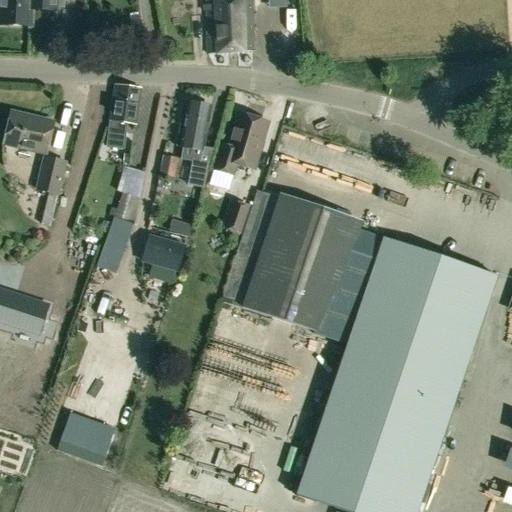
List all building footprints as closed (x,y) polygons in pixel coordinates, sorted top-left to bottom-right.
[(0,0),(0,26),(28,27),(28,10),(54,10),(54,8),(62,8),(62,0),(0,0)] [(205,12),(205,54),(252,51),(251,0),(204,0),(205,6),(202,6),(203,13),(205,12)] [(139,90),(115,86),(108,130),(123,132),(124,122),(134,124),(139,90)] [(187,103),(184,117),(181,117),(178,134),(179,134),(176,146),(183,147),(181,159),(190,161),(186,183),(201,186),(211,148),(202,147),(203,139),(204,139),(210,108),(187,103)] [(2,144),(45,154),(53,123),(10,113),(2,144)] [(227,147),(220,145),(213,170),(233,176),(236,165),(254,171),(268,123),(237,114),(227,147)] [(393,190),(401,147),(378,143),(370,185),(393,190)] [(159,178),(172,180),(176,159),(163,156),(159,178)] [(56,195),(56,193),(64,163),(43,158),(35,190),(56,195)] [(108,216),(127,222),(128,221),(134,223),(143,180),(122,173),(114,198),(120,200),(116,210),(111,208),(108,216)] [(242,310),(318,336),(358,223),(282,197),(242,310)] [(232,201),(222,229),(240,235),(249,207),(232,201)] [(113,218),(104,243),(124,250),(133,225),(113,218)] [(186,248),(149,237),(141,263),(179,274),(186,248)] [(297,497),(340,511),(416,511),(497,278),(385,240),(297,497)] [(230,400),(232,376),(213,375),(211,399),(230,400)] [(188,484),(214,415),(194,407),(176,454),(182,456),(173,478),(188,484)] [(101,468),(105,458),(60,442),(56,451),(101,468)] [(503,511),(511,511),(511,505),(505,503),(502,511),(503,511)]
